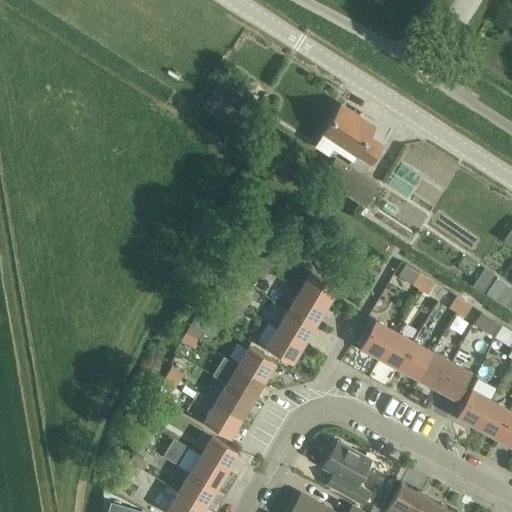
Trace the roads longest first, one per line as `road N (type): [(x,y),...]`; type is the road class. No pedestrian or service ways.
road 1 (residential): [(511,498),(350,410),(329,408),(299,421),(242,511)]
road 2 (tertiary): [(511,181),(232,0)]
road 3 (unclassified): [(511,131),(294,0)]
